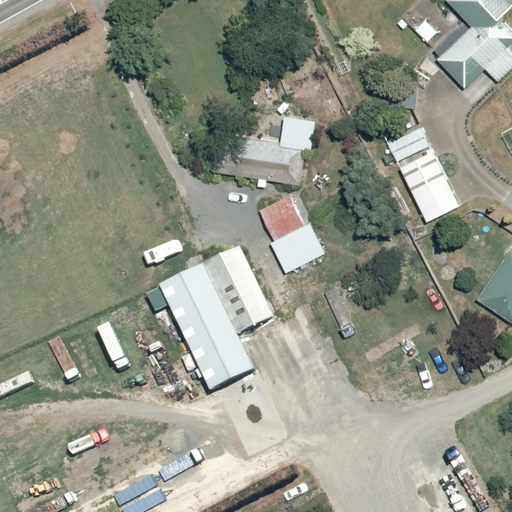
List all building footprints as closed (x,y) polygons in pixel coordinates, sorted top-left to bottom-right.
[(511,0),(449,0),(467,18),(435,47),(442,54),(439,56),(441,59),(434,66),(466,100),(481,85),(486,91),(499,79),(500,80),(511,69),(511,51),(508,47),(511,42),(511,27),(501,16),(511,6),(511,0)] [(238,175),(259,177),(258,185),(269,187),(270,179),(302,183),(306,153),(314,154),(318,118),(287,114),(283,141),(243,136),(238,175)] [(462,204),(420,122),(388,139),(438,238),(471,221),(462,204)] [(327,254),(311,221),(307,223),(292,193),(261,208),(276,238),(273,240),(289,272),(327,254)] [(205,264),(162,284),(213,389),(255,369),(238,334),(257,325),(276,316),(242,246),(205,264)] [(511,247),(479,298),(511,318),(511,247)]
